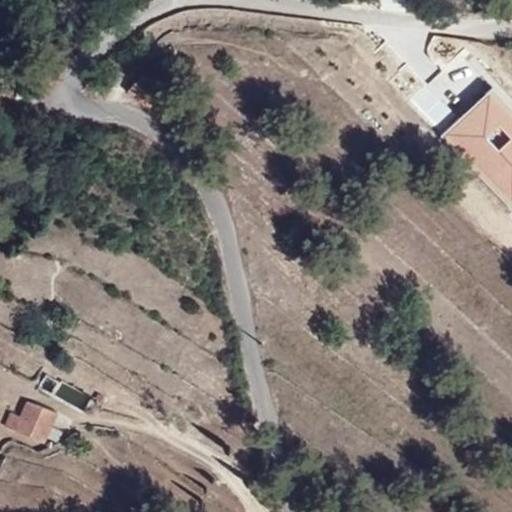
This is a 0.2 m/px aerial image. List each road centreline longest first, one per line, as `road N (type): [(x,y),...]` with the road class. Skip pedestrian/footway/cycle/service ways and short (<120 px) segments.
road 1 (unclassified): [(292,511),(209,187),(173,138),(134,115),(74,103)]
road 2 (unclassified): [(230,0),(511,31)]
road 3 (unclassified): [(74,103),(71,77),(86,57),(171,1),(189,0)]
